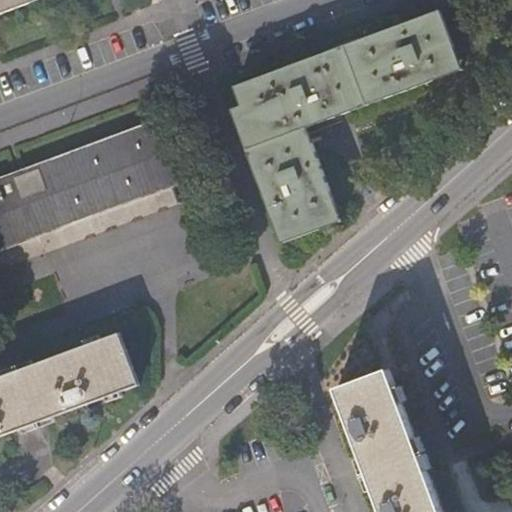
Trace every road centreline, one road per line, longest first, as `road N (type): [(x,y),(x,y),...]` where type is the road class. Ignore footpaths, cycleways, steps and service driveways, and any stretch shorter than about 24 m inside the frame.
road 1 (residential): [(74,511),(511,133)]
road 2 (residential): [(0,117),(315,0)]
